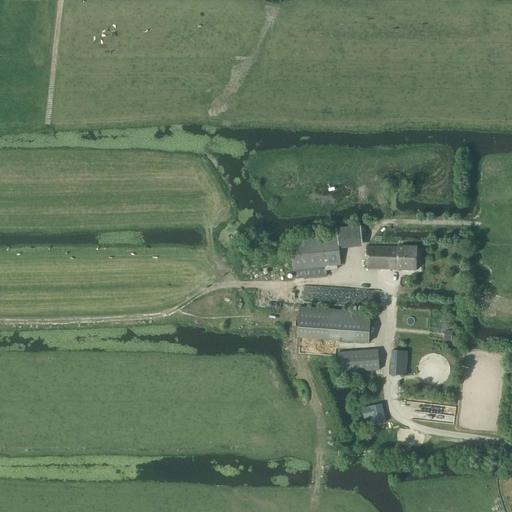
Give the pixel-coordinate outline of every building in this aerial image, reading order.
[(336,266),(340,265),(337,237),(290,241),(293,279),(327,276),(326,271),(337,270),(336,266)] [(416,270),(416,247),(398,247),(366,247),(367,269),(397,270),(416,270)] [(369,343),(370,312),(299,308),(297,340),(369,343)] [(378,350),(338,353),(339,373),(379,371),(378,350)] [(407,352),(403,351),(391,351),(390,375),(397,376),(398,371),(402,371),(403,364),(407,364),(407,352)] [(385,422),(381,404),(361,409),(364,419),(370,417),(372,426),(385,422)]
